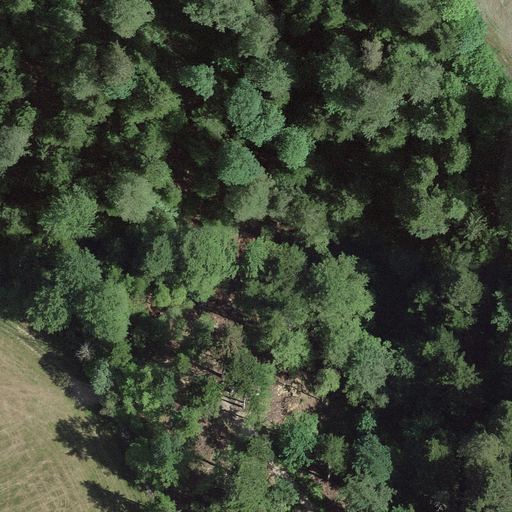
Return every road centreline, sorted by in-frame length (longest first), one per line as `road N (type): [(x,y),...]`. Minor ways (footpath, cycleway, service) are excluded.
road 1 (track): [(0,320),(79,385),(147,368),(195,372),(313,511)]
road 2 (track): [(458,511),(511,147)]
